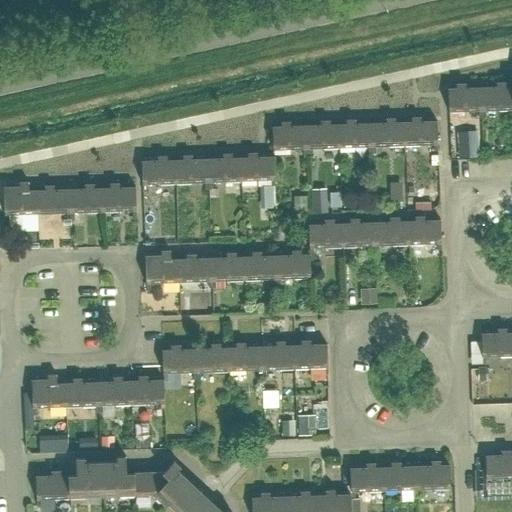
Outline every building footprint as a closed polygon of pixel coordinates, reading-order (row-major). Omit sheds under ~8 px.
[(511,85),(506,86),(506,82),(497,82),(497,86),(465,88),(465,83),(457,84),(457,88),(448,88),(449,114),(466,113),(466,110),(478,110),(479,117),(486,117),(486,109),(498,109),(498,112),(511,111),(511,85)] [(434,151),(438,151),(437,121),(420,121),(420,117),(412,117),(412,121),(403,122),(404,147),(421,147),(421,144),(434,143),(434,151)] [(372,153),(376,153),(375,145),(388,145),(388,148),(404,147),(403,122),(395,122),(395,118),(387,118),(387,122),(371,123),(372,153)] [(368,146),(368,153),(372,153),(371,123),(355,123),(355,119),(346,120),(346,124),(338,124),(339,150),(356,149),(356,146),(368,146)] [(322,147),(323,150),(339,150),(338,124),(330,124),(330,120),(321,121),(322,125),(306,125),(307,155),(310,155),(310,148),(322,147)] [(291,148),(303,148),(303,156),(307,155),(306,125),(290,126),(290,122),(281,122),(281,126),(273,126),(273,152),(291,151),(291,148)] [(476,145),(457,146),(458,158),(477,157),(476,145)] [(232,153),(223,154),(224,158),(208,158),(209,189),(212,189),(212,181),(224,180),(225,183),(241,183),(240,157),(232,158),(232,153)] [(248,153),(248,157),(240,157),(241,183),(258,182),(258,179),(271,179),(271,186),(275,186),(274,156),(257,157),(257,153),(248,153)] [(183,155),(183,159),(175,160),(176,185),(193,185),(193,182),(205,181),(205,189),(209,189),(208,158),(192,159),(192,155),(183,155)] [(143,191),(147,191),(147,183),(159,183),(160,186),(176,185),(175,160),(167,160),(167,156),(158,156),(158,160),(142,161),(143,191)] [(20,182),(20,186),(4,187),(5,221),(9,221),(9,214),(18,213),(18,216),(38,216),(37,190),(29,190),(29,182),(20,182)] [(110,183),(110,187),(102,188),(103,213),(120,213),(120,210),(133,209),(133,217),(137,217),(135,187),(119,187),(119,183),(110,183)] [(102,188),(94,188),(94,184),(85,184),(85,188),(70,189),(71,219),(75,219),(74,211),(86,211),(87,214),(103,213),(102,188)] [(45,185),(45,190),(37,190),(38,216),(55,215),(55,212),(67,212),(67,219),(71,219),(70,189),(54,189),(54,185),(45,185)] [(271,186),(259,187),(260,208),(272,207),(271,186)] [(287,205),(299,206),(300,189),(287,189),(287,205)] [(408,246),(429,246),(428,243),(437,242),(438,250),(442,250),(440,220),(424,220),(424,216),(415,217),(415,221),(407,221),(408,246)] [(376,252),(379,252),(379,244),(391,244),(391,247),(408,246),(407,221),(399,221),(399,217),(390,217),(390,221),(375,222),(376,252)] [(343,249),(360,248),(359,245),(372,245),(372,252),(376,252),(375,222),(359,222),(359,218),(350,219),(350,223),(342,223),(343,249)] [(309,224),(310,254),(310,255),(314,254),(313,247),(326,246),(326,249),(343,249),(342,223),(334,223),(334,219),(325,219),(325,224),(309,224)] [(145,255),(147,290),(150,290),(150,282),(163,282),(163,285),(180,284),(179,259),(171,259),(170,250),(162,251),(162,255),(145,255)] [(310,254),(301,254),(301,250),(292,250),(292,254),(276,255),(277,285),(281,285),(281,278),(293,277),(293,280),(311,280),(310,255),(310,254)] [(252,252),(252,256),(244,256),(245,282),(269,281),(269,278),(274,278),(274,286),(277,285),(276,255),(261,256),(261,251),(252,252)] [(244,256),(236,257),(236,252),(227,253),(227,257),(211,257),(212,288),(216,288),(216,280),(228,280),(228,283),(245,282),(244,256)] [(187,254),(187,258),(179,259),(180,284),(196,284),(196,281),(208,280),(209,288),(212,288),(211,257),(196,258),(196,254),(187,254)] [(511,332),(506,332),(506,328),(498,329),(498,333),(481,333),(482,363),(486,363),(486,356),(499,355),(499,358),(511,357),(511,332)] [(474,334),(464,334),(464,356),(474,356),(474,334)] [(301,340),(302,345),(293,345),(294,371),(311,370),(311,367),(324,366),(324,374),(328,374),(327,344),(310,344),(310,340),(301,340)] [(276,341),(277,345),(261,346),(262,376),(266,376),(265,369),(278,368),(278,371),(294,371),(293,345),(285,345),(285,341),(276,341)] [(236,343),(236,347),(228,347),(229,373),(246,372),(246,369),(258,369),(258,377),(262,376),(261,346),(245,347),(245,342),(236,343)] [(211,344),(211,348),(196,348),(197,379),(200,379),(200,371),(205,371),(205,374),(229,373),(228,347),(220,348),(220,343),(211,344)] [(180,345),(171,345),(171,349),(162,350),(163,375),(181,375),(181,372),(193,371),(193,379),(197,379),(196,348),(180,349),(180,345)] [(49,406),(49,409),(66,408),(65,383),(57,383),(57,374),(48,375),(48,379),(32,379),(33,414),(37,414),(36,406),(49,406)] [(138,376),(139,380),(130,380),(131,406),(148,406),(148,403),(160,402),(161,410),(165,410),(164,379),(147,380),(147,376),(138,376)] [(114,404),(114,407),(131,406),(130,380),(122,381),(122,377),(113,377),(114,381),(98,382),(99,412),(102,412),(102,404),(114,404)] [(95,404),(95,412),(99,412),(98,382),(82,382),(82,378),(73,378),(73,382),(65,383),(66,408),(83,408),(83,405),(95,404)] [(141,429),(141,441),(156,442),(157,430),(141,429)] [(511,454),(510,454),(510,450),(502,450),(502,454),(485,455),(486,485),(490,485),(490,478),(503,477),(503,480),(511,479),(511,454)] [(229,511),(228,510),(225,511),(223,511),(207,496),(178,469),(180,466),(174,460),(163,472),(162,471),(127,473),(126,456),(117,457),(117,461),(85,462),(85,458),(76,458),(77,474),(61,475),(61,471),(52,471),(52,475),(36,476),(37,506),(41,506),(41,498),(53,498),(53,501),(87,500),(87,497),(118,495),(119,498),(152,497),(152,494),(154,494),(172,511),(229,511)] [(417,496),(421,496),(420,488),(433,488),(433,491),(450,490),(449,464),(440,465),(440,461),(432,461),(432,465),(416,466),(417,496)] [(384,492),(401,492),(401,489),(413,488),(413,496),(417,496),(416,466),(400,466),(400,462),(392,462),(392,467),(383,467),(384,492)] [(383,467),(375,467),(375,463),(366,463),(367,467),(350,468),(351,494),(351,498),(355,498),(355,490),(368,490),(368,493),(384,492),(383,467)] [(326,495),(318,495),(319,511),(351,511),(351,498),(351,494),(335,494),(334,490),(326,490),(326,495)] [(319,511),(318,495),(310,495),(310,491),(301,491),(301,495),(286,496),(286,511),(319,511)] [(286,511),(286,496),(270,497),(269,492),(261,493),(261,497),(252,497),(252,511),(286,511)]
